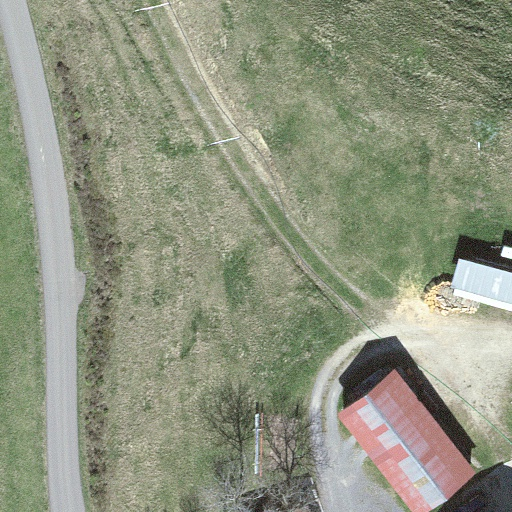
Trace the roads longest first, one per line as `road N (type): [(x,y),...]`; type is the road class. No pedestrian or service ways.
road 1 (track): [(155,0),(282,227),(345,302),(393,324),(511,335)]
road 2 (track): [(11,0),(54,221),(69,511)]
